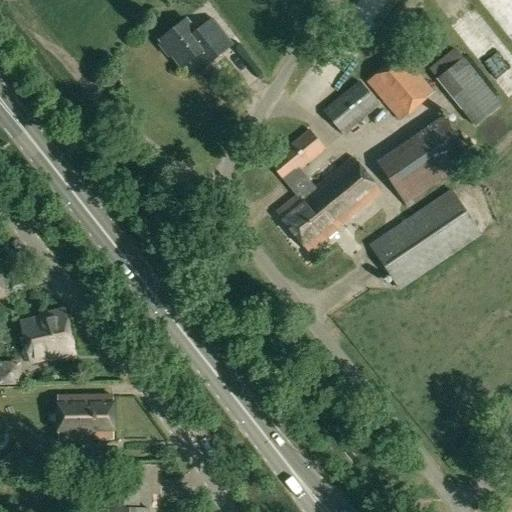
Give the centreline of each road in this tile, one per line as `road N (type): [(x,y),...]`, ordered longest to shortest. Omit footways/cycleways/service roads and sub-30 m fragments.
road 1 (unclassified): [(451,511),(446,486),(220,196),(217,173),(238,111),(322,0)]
road 2 (secondary): [(328,511),(0,101)]
road 3 (unclassified): [(228,511),(165,412),(0,201)]
